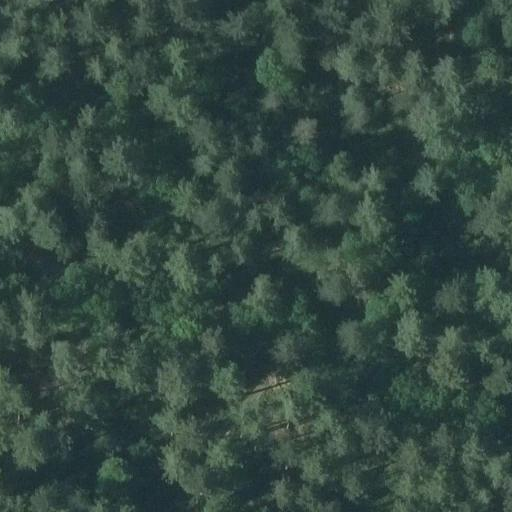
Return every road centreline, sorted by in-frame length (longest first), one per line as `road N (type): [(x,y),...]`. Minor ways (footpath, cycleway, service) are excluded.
road 1 (track): [(266,344),(0,254)]
road 2 (track): [(511,425),(266,344)]
road 3 (track): [(266,344),(150,511)]
